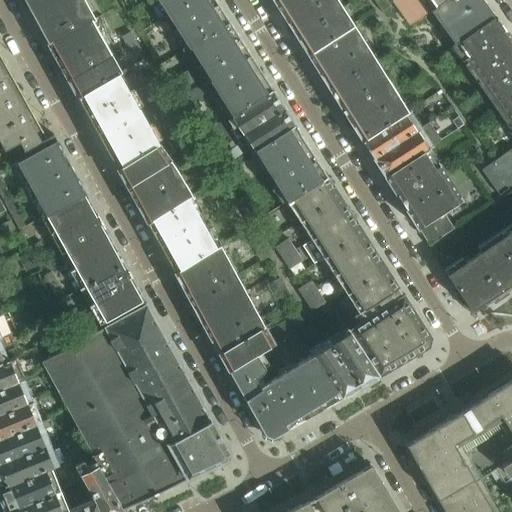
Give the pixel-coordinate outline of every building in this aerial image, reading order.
[(25,0),(33,14),(59,0),(25,0)] [(79,0),(59,0),(33,14),(49,44),(90,22),(91,21),(87,13),(93,10),(87,0),(82,0),(80,1),(79,0)] [(230,23),(215,0),(158,0),(189,49),(190,49),(230,23)] [(344,9),(338,0),(273,0),(298,38),(344,9)] [(395,0),(393,1),(411,26),(431,11),(446,0),(395,0)] [(446,0),(431,11),(456,44),(496,16),(484,0),(446,0)] [(387,1),(379,7),(384,13),(392,7),(387,1)] [(377,61),(360,35),(344,9),(298,38),(331,90),(377,61)] [(496,16),(456,44),(452,47),(452,48),(456,45),(461,52),(457,55),(461,62),(465,59),(506,31),(496,16)] [(90,22),(49,44),(78,96),(118,73),(90,22)] [(230,23),(190,49),(210,82),(252,56),(230,23)] [(511,38),(506,31),(465,59),(471,67),(467,70),(472,77),(476,74),(511,49),(511,38)] [(511,49),(476,74),(483,84),(479,87),(484,94),(488,91),(511,74),(511,49)] [(37,119),(14,79),(0,53),(0,140),(5,150),(0,153),(0,161),(24,149),(26,152),(55,136),(54,134),(47,138),(43,131),(37,119)] [(273,91),(252,56),(210,82),(206,84),(214,96),(217,93),(232,116),(273,91)] [(408,111),(392,86),(377,61),(331,90),(362,140),(404,114),(408,111)] [(174,95),(197,81),(190,70),(175,79),(165,64),(157,69),(174,95)] [(118,73),(78,96),(88,114),(128,91),(118,73)] [(511,74),(488,91),(494,100),(490,103),(494,109),(498,107),(511,96),(511,74)] [(185,112),(208,97),(201,86),(178,101),(185,112)] [(159,143),(139,108),(137,109),(128,91),(88,114),(118,168),(159,143)] [(236,138),(284,108),(273,91),(232,116),(199,136),(210,154),(236,138)] [(509,122),(511,120),(511,96),(498,107),(504,115),(500,118),(505,125),(509,122)] [(254,150),(295,125),(284,108),(236,138),(210,154),(212,158),(220,171),(226,168),(246,155),(241,146),(248,141),(254,150)] [(373,157),(421,128),(410,110),(408,111),(404,114),(362,140),(373,157)] [(295,125),(254,150),(288,203),(328,177),(295,125)] [(384,174),(425,148),(429,148),(439,141),(434,134),(428,138),(421,128),(373,157),(384,174)] [(28,180),(68,159),(57,140),(57,141),(18,162),(28,180)] [(128,186),(165,162),(166,161),(172,158),(160,142),(159,143),(118,168),(128,186)] [(461,196),(450,179),(440,163),(437,164),(431,154),(432,153),(429,148),(425,148),(384,174),(416,225),(442,209),(461,196)] [(511,151),(483,172),(501,197),(510,190),(511,193),(511,151)] [(138,204),(175,181),(181,177),(171,160),(172,159),(172,158),(166,161),(165,162),(128,186),(138,204)] [(68,159),(28,180),(38,198),(77,176),(68,159)] [(7,181),(1,171),(0,172),(0,193),(20,231),(26,227),(3,184),(7,181)] [(48,216),(87,194),(77,176),(38,198),(48,216)] [(147,222),(185,198),(191,194),(192,194),(182,176),(181,177),(175,181),(138,204),(147,222)] [(352,214),(340,196),(328,177),(288,203),(312,240),(352,214)] [(57,233),(97,212),(87,194),(48,216),(57,233)] [(207,230),(197,213),(192,204),(196,201),(191,194),(185,198),(147,222),(166,256),(207,230)] [(455,229),(442,209),(416,225),(430,245),(455,229)] [(67,250),(106,229),(97,212),(57,233),(67,250)] [(375,250),(365,235),(352,214),(312,240),(335,276),(375,250)] [(272,230),(265,218),(257,223),(265,235),(272,230)] [(269,258),(257,236),(253,228),(241,234),(246,243),(250,240),(262,262),(269,258)] [(76,268),(116,246),(106,229),(67,250),(76,268)] [(207,230),(166,256),(193,305),(237,279),(227,262),(225,263),(207,230)] [(511,230),(499,239),(511,258),(511,230)] [(303,261),(289,239),(276,248),(290,269),(303,261)] [(511,258),(499,239),(447,274),(472,311),(489,300),(490,302),(492,301),(494,303),(508,293),(509,289),(507,287),(511,283),(511,258)] [(46,250),(41,240),(33,245),(39,255),(46,250)] [(116,246),(76,268),(86,285),(125,264),(116,246)] [(399,288),(387,269),(375,250),(335,276),(358,312),(354,315),(354,316),(355,316),(398,288),(399,288)] [(125,264),(86,285),(96,303),(135,282),(125,264)] [(64,293),(52,271),(44,276),(56,297),(64,293)] [(284,303),(291,299),(280,278),(272,282),(284,303)] [(237,279),(193,305),(220,353),(263,325),(237,279)] [(325,303),(311,281),(299,289),(312,311),(325,303)] [(135,282),(96,303),(105,320),(145,299),(135,282)] [(431,337),(421,322),(421,320),(418,315),(416,314),(404,295),(403,296),(398,288),(355,316),(360,323),(349,330),(379,376),(428,346),(431,337)] [(211,419),(148,304),(108,325),(169,441),(211,419)] [(273,328),(277,335),(303,321),(299,313),(273,328)] [(169,441),(108,325),(42,359),(99,465),(123,510),(188,479),(169,441)] [(263,325),(220,353),(230,371),(255,355),(274,344),(263,325)] [(379,376),(349,330),(348,327),(337,335),(326,342),(358,388),(379,376)] [(0,361),(8,358),(5,351),(16,347),(10,333),(2,336),(0,336),(0,361)] [(358,388),(326,342),(310,351),(313,355),(310,356),(340,399),(358,388)] [(286,429),(251,379),(261,374),(264,369),(255,355),(230,371),(265,434),(273,436),(286,429)] [(8,358),(0,361),(0,386),(17,380),(12,367),(18,365),(15,356),(8,358)] [(340,399),(310,356),(293,367),(322,409),(340,399)] [(322,409),(293,367),(276,378),(304,419),(322,409)] [(304,419),(276,378),(267,383),(261,374),(251,379),(286,429),(304,419)] [(24,377),(17,380),(0,386),(0,411),(26,401),(21,388),(27,386),(24,377)] [(496,471),(511,460),(511,379),(472,405),(465,409),(445,422),(406,444),(441,504),(483,480),(491,475),(490,474),(496,471)] [(26,401),(0,411),(0,436),(35,423),(30,409),(36,407),(33,398),(26,401)] [(169,441),(188,479),(228,461),(230,453),(211,419),(169,441)] [(35,423),(0,436),(0,462),(44,445),(39,432),(45,429),(42,420),(35,423)] [(51,442),(44,445),(0,462),(0,486),(45,470),(53,466),(48,453),(55,451),(51,442)] [(511,460),(496,471),(505,486),(511,481),(511,460)] [(117,511),(123,510),(99,465),(89,470),(83,461),(74,465),(95,502),(101,511),(117,511)] [(399,511),(377,473),(372,465),(316,497),(319,502),(313,506),(312,506),(309,501),(287,511),(399,511)] [(45,470),(0,486),(0,494),(7,511),(54,492),(45,470)] [(501,511),(483,480),(441,504),(445,511),(501,511)] [(62,511),(54,492),(7,511),(62,511)] [(101,511),(95,502),(68,511),(101,511)]
